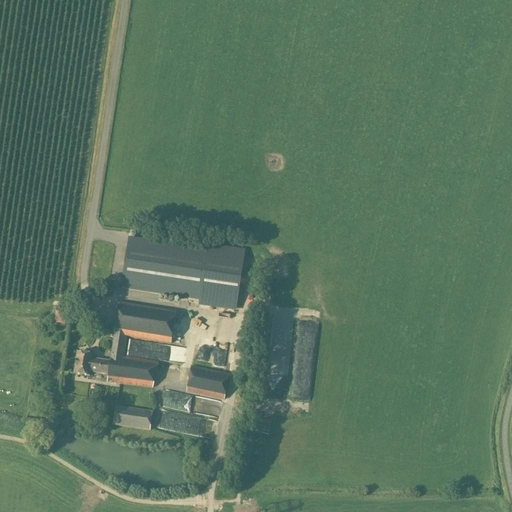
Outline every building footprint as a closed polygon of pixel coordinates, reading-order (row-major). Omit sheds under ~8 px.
[(208,249),(129,237),(129,238),(121,289),(200,301),(199,306),(237,312),(245,255),(246,250),(209,244),(208,249)] [(114,335),(115,335),(111,362),(92,359),(92,356),(78,353),(75,374),(89,377),(90,373),(109,376),(108,382),(153,389),(157,362),(124,357),(127,337),(171,344),(176,312),(119,304),(114,335)] [(57,308),(56,317),(68,318),(69,310),(57,308)] [(186,393),(224,401),(229,374),(191,366),(186,393)] [(271,395),(277,394),(276,389),(284,389),(283,380),(276,381),(276,379),(270,379),(271,395)] [(113,426),(150,432),(153,413),(116,407),(113,426)]
